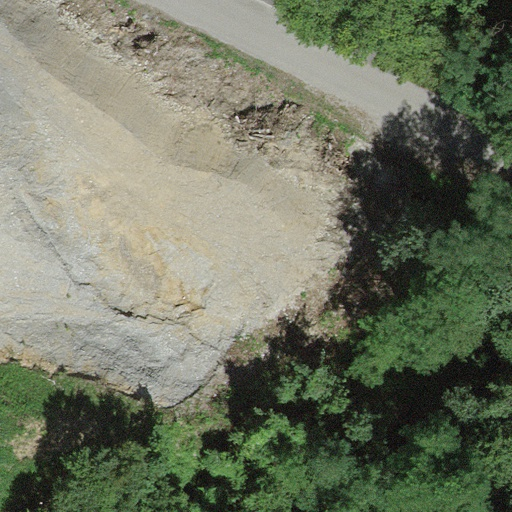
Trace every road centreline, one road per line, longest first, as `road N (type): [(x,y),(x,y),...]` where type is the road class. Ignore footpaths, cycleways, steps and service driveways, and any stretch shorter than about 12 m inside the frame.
road 1 (unclassified): [(511,145),(198,0)]
road 2 (track): [(511,325),(392,511)]
